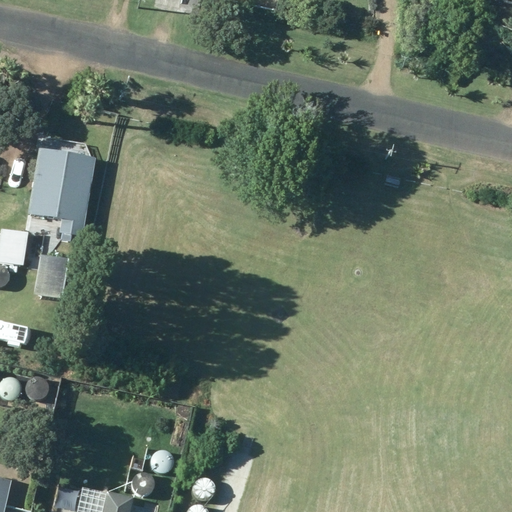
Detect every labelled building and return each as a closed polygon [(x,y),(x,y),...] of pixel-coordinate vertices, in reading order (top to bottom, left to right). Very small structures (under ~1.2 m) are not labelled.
[(81,237),(94,158),(38,149),(27,214),(60,219),(58,233),(60,233),(59,241),(70,242),(71,235),(81,237)] [(0,264),(22,267),(26,233),(1,229),(0,236),(0,264)] [(61,299),(68,259),(40,255),(33,294),(61,299)] [(0,511),(3,511),(9,491),(0,488),(0,511)] [(129,511),(133,498),(107,492),(102,511),(129,511)]
